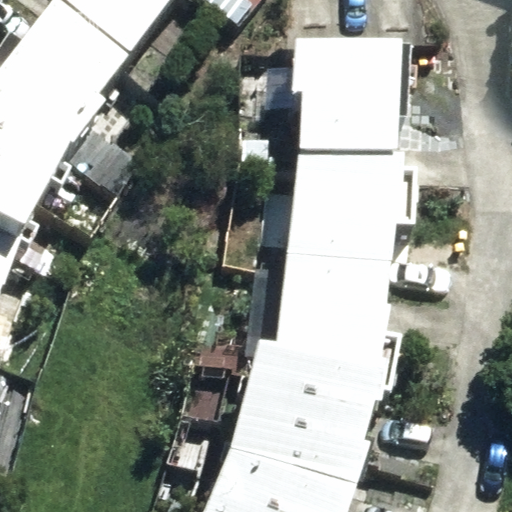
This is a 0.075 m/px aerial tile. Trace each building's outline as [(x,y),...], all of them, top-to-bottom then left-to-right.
[(0,74),(0,95),(75,146),(99,112),(93,107),(133,58),(55,0),(16,51),(0,74)] [(54,0),(55,0),(133,58),(174,0),(54,0)] [(297,170),(392,175),(394,127),(408,129),(409,54),(295,50),(293,104),(300,104),(297,170)] [(75,146),(0,95),(0,169),(47,197),(75,146)] [(0,233),(21,244),(47,197),(0,169),(0,233)] [(411,175),(392,175),(297,170),(285,266),(386,278),(391,232),(410,233),(411,175)] [(0,288),(21,244),(0,233),(0,288)] [(379,342),(386,278),(285,266),(274,364),(384,385),(389,385),(396,343),(379,342)] [(384,385),(274,364),(255,360),(240,416),(366,445),(371,423),(378,425),(384,385)] [(359,466),(366,445),(240,416),(226,471),(355,506),(366,467),(359,466)] [(207,511),(352,511),(355,506),(226,471),(207,511)]
